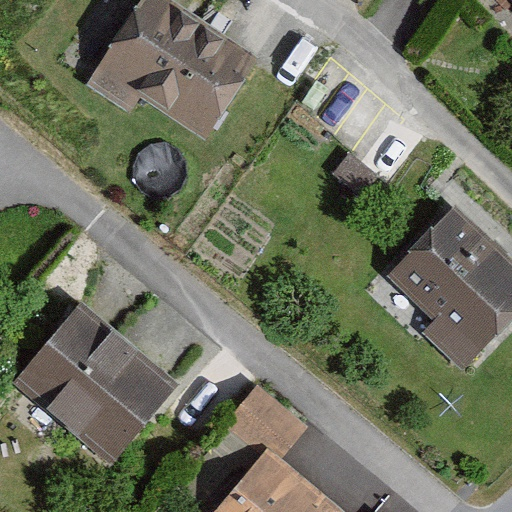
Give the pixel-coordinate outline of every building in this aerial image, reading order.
[(260,59),(168,0),(144,0),(89,87),(133,115),(143,100),(207,141),(260,59)] [(511,258),(454,206),(387,278),(435,323),(424,334),(464,371),(489,345),(511,319),(511,258)] [(81,308),(20,379),(114,459),(175,388),(81,308)] [(231,422),(280,461),(308,426),(259,388),(231,422)] [(336,511),(265,455),(218,511),(336,511)]
